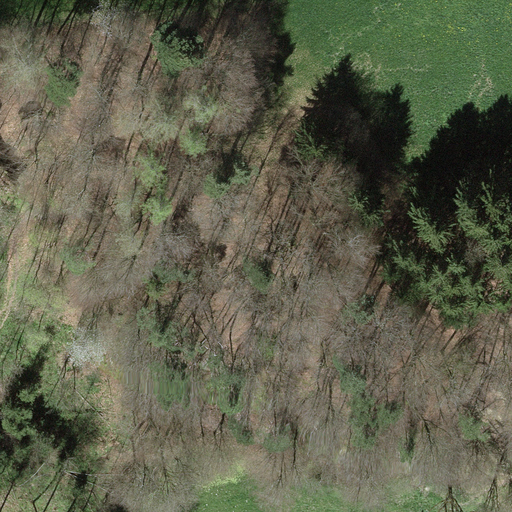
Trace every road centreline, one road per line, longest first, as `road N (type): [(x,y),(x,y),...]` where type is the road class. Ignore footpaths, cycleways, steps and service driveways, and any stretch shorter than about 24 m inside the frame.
road 1 (track): [(0,45),(72,15),(180,3),(254,13),(295,0)]
road 2 (track): [(0,353),(12,320),(28,182),(0,141)]
